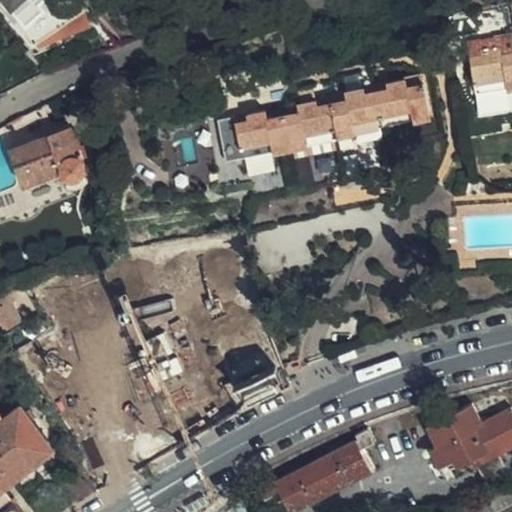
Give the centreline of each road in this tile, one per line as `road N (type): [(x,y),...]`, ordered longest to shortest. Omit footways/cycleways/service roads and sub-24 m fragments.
road 1 (secondary): [(124,511),(325,401),(511,341)]
road 2 (residential): [(0,110),(82,71),(291,0)]
